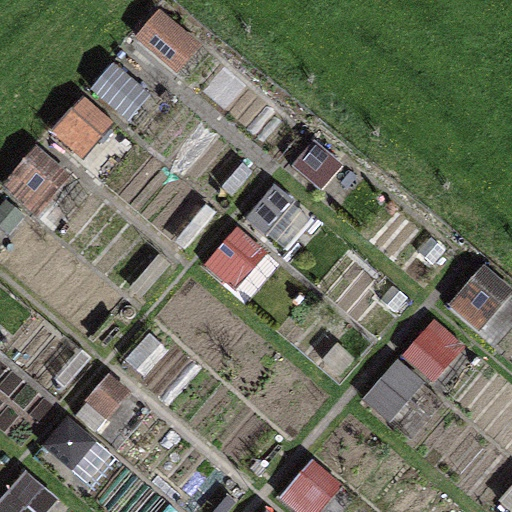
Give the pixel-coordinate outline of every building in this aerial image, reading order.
[(87,166),(115,125),(84,104),(56,145),(87,166)] [(6,204),(52,224),(73,174),(27,155),(6,204)] [(269,245),(289,203),(269,193),(249,235),(269,245)] [(240,232),(206,270),(236,296),(270,258),(240,232)] [(511,282),(476,269),(455,323),(494,338),(511,291),(511,282)] [(436,318),(365,408),(398,435),(470,345),(436,318)] [(318,461),(279,504),(288,511),(330,511),(350,490),(318,461)] [(27,475),(0,506),(0,511),(57,511),(63,506),(27,475)]
